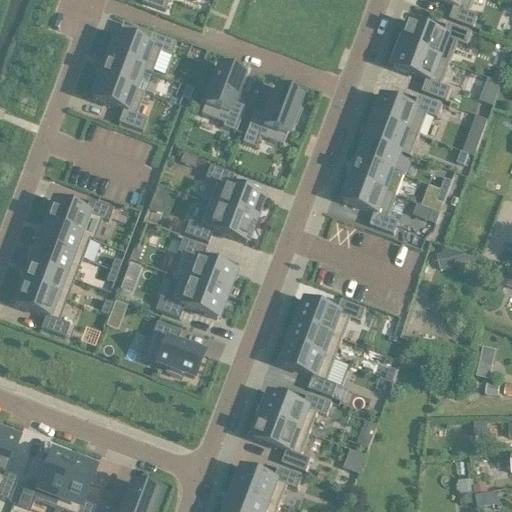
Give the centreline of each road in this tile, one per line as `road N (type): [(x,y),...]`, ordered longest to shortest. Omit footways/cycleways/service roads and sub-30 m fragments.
road 1 (residential): [(346,89),(203,472)]
road 2 (residential): [(72,0),(82,30),(0,258)]
road 3 (residential): [(97,0),(346,89)]
road 4 (residential): [(203,472),(0,398)]
